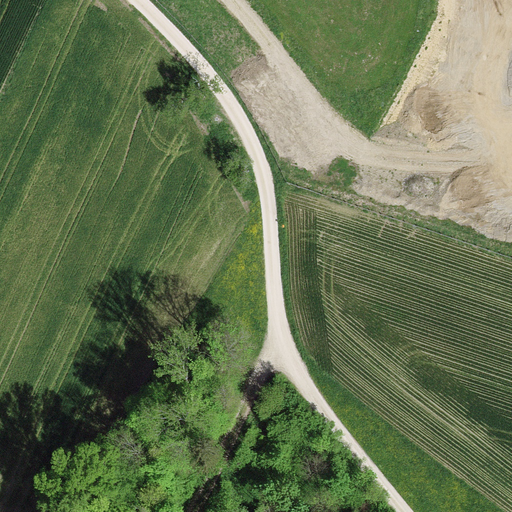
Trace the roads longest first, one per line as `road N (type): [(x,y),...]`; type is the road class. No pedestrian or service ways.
road 1 (track): [(138,0),(237,110),(265,167),(277,223),(276,327)]
road 2 (track): [(224,0),(345,138),(456,178)]
road 3 (track): [(276,327),(336,423),(408,511)]
road 4 (track): [(276,327),(184,511)]
